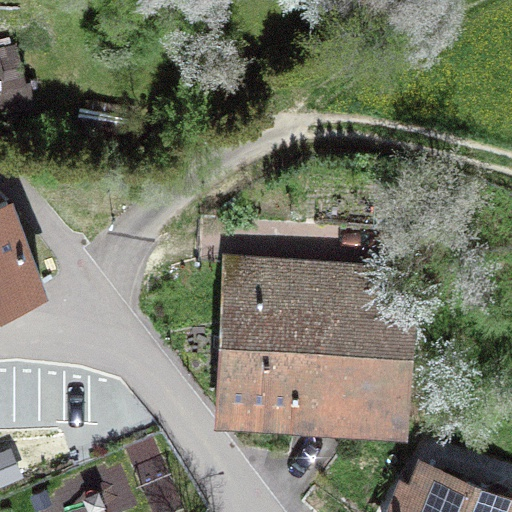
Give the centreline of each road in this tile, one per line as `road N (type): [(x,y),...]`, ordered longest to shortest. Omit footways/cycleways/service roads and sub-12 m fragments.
road 1 (track): [(104,345),(136,238),(205,168),(264,139),(338,126),(511,163)]
road 2 (residential): [(0,339),(33,334),(104,345),(149,369),(258,511)]
